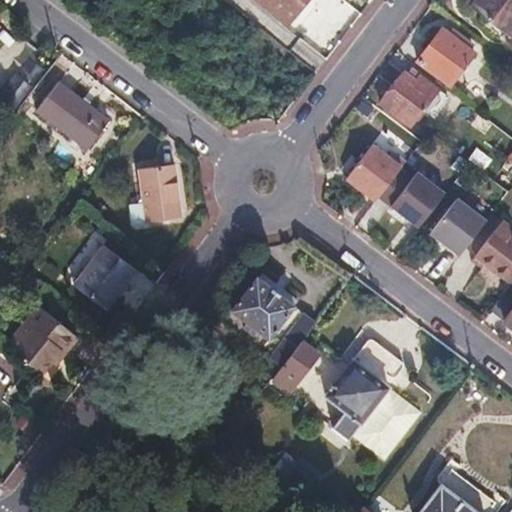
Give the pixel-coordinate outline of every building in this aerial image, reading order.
[(310,0),(256,0),(289,26),(310,0)] [(475,0),(469,9),(509,38),(511,34),(511,4),(506,0),(475,0)] [(473,54),(441,30),(417,62),(449,86),(473,54)] [(418,85),(402,73),(378,103),(409,127),(423,108),(433,116),(446,99),(422,81),(418,85)] [(55,82),(33,110),(84,148),(105,119),(55,82)] [(374,202),(404,163),(391,154),(388,158),(371,145),(345,179),(374,202)] [(173,163),(136,168),(145,222),(181,216),(173,163)] [(417,229),(443,194),(416,173),(389,208),(417,229)] [(458,256),(485,222),(455,200),(429,234),(458,256)] [(511,231),(501,223),(476,256),(511,283),(511,281),(511,239),(508,236),(511,231)] [(134,268),(101,243),(71,282),(104,307),(116,291),(122,283),(134,268)] [(256,278),(230,312),(269,341),(294,306),(256,278)] [(511,281),(511,283),(489,311),(511,328),(511,281)] [(125,285),(122,283),(116,291),(119,293),(125,285)] [(77,334),(37,304),(7,346),(43,373),(62,347),(65,349),(77,334)] [(315,322),(303,313),(268,359),(280,368),(300,342),(315,322)] [(369,340),(352,363),(325,397),(346,412),(334,428),(350,440),(404,367),(369,340)] [(317,355),(300,342),(280,368),(271,380),(289,393),(317,355)] [(424,401),(404,386),(377,420),(398,436),(424,401)] [(283,458),(273,471),(299,492),(302,494),(313,480),(283,458)] [(433,482),(438,485),(418,511),(496,511),(499,508),(444,468),(433,482)] [(302,494),(299,492),(294,501),(303,507),(308,499),(302,494)]
